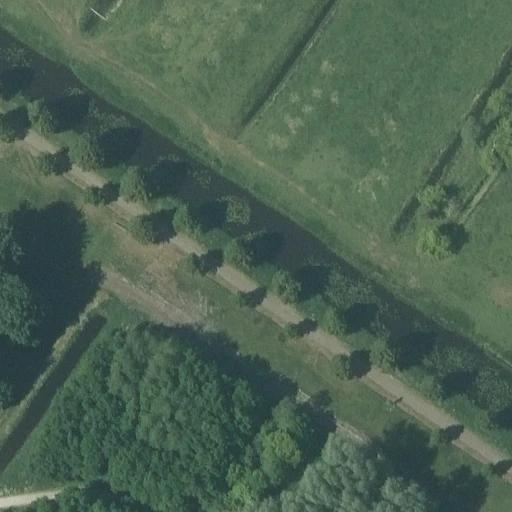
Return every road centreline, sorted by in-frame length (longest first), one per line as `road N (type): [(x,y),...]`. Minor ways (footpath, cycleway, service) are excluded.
road 1 (unknown): [(443,511),(0,209)]
road 2 (track): [(144,222),(0,435)]
